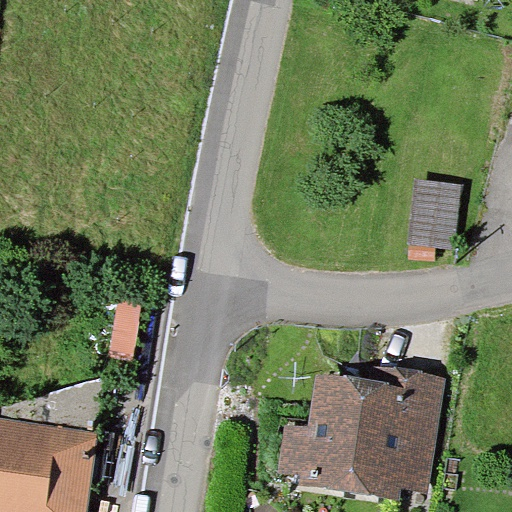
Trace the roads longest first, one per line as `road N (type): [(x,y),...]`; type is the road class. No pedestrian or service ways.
road 1 (residential): [(511,272),(446,290),(320,300),(219,254)]
road 2 (residential): [(169,511),(219,254)]
road 3 (residential): [(219,254),(279,0)]
